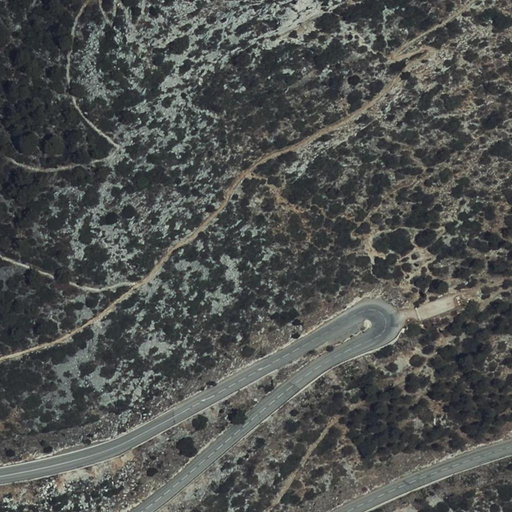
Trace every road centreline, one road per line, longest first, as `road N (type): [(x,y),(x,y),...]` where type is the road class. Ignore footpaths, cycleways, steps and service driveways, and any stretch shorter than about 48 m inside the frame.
road 1 (tertiary): [(139,511),(300,379),(379,332),(383,318),(375,308),(357,310),(120,442),(0,474)]
road 2 (tertiary): [(511,446),(350,511)]
